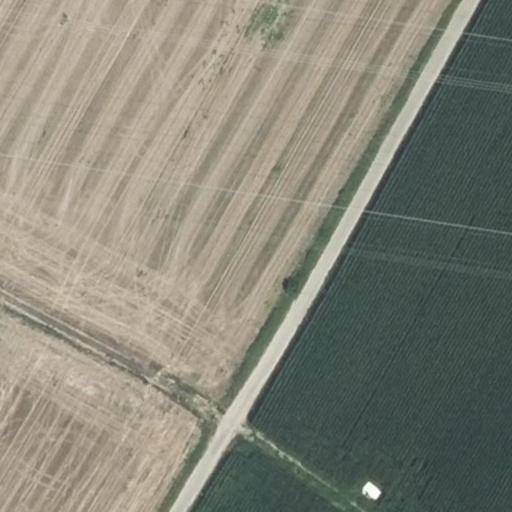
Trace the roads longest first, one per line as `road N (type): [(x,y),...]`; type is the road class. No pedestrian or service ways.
road 1 (track): [(0,298),(230,423)]
road 2 (track): [(354,511),(230,423)]
